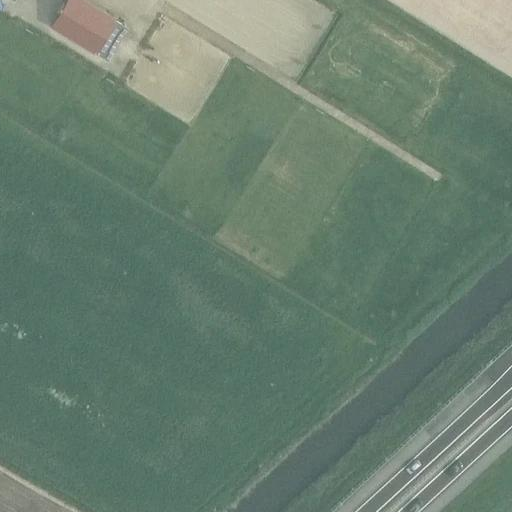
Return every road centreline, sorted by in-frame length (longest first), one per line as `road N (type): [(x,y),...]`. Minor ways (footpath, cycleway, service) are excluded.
road 1 (trunk): [(511,377),(366,511)]
road 2 (trunk): [(412,511),(511,418)]
